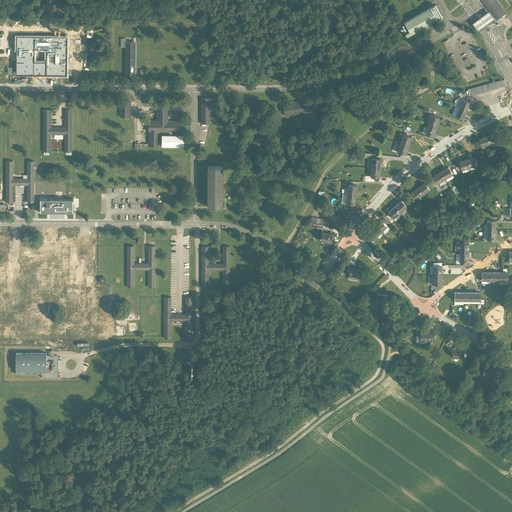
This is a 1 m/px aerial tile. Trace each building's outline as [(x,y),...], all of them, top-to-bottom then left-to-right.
[(43,26),(57,26),(57,0),(42,0),(43,21),(43,26)] [(496,0),(481,0),(496,19),(506,12),(503,9),(496,0)] [(405,34),(407,37),(442,17),(435,5),(404,22),(409,31),(405,34)] [(495,19),(489,11),(485,13),(477,20),(474,21),(472,23),(478,31),(482,28),(491,22),(495,19)] [(67,36),(16,35),(16,74),(67,75),(67,36)] [(135,42),(126,42),(126,76),(136,76),(135,42)] [(504,79),(468,89),(469,95),(470,95),(506,86),(504,79)] [(210,97),(200,97),(201,123),(210,123),(210,97)] [(283,103),(284,115),(316,111),(314,99),(283,103)] [(467,101),(463,99),(459,107),(466,110),(470,102),(467,101)] [(130,107),(130,101),(120,101),(120,117),(130,117),(130,110),(130,107)] [(168,116),(168,105),(156,105),(156,107),(156,120),(147,120),(147,133),(148,133),(148,146),(148,147),(180,147),(180,136),(160,136),(160,133),(184,133),(184,127),(184,125),(184,122),(168,122),(168,116)] [(466,110),(459,107),(456,116),(460,117),(463,118),(466,110)] [(50,112),(42,112),(43,153),(49,153),(52,153),(52,149),(52,137),(62,137),(62,149),(62,153),(65,153),(71,153),(71,111),(62,111),(62,129),(50,129),(50,112)] [(439,117),(431,115),(428,124),(436,126),(437,123),(439,117)] [(436,126),(428,124),(425,133),(434,136),(435,130),(436,126)] [(266,130),(257,130),(257,139),(267,139),(266,130)] [(411,136),(403,134),(400,143),(408,145),(409,142),(410,142),(411,136)] [(496,134),(487,136),(489,144),(498,142),(497,137),(497,138),(496,134)] [(487,136),(479,138),(480,142),(481,146),(489,144),(487,136)] [(408,145),(400,143),(397,152),(406,154),(407,149),(408,145)] [(476,157),(468,159),(470,167),(479,164),(477,160),(476,157)] [(381,158),(372,158),(371,167),(380,168),(380,164),(381,158)] [(468,159),(459,162),(460,165),(461,169),(470,167),(468,159)] [(13,160),(6,160),(6,202),(13,202),(13,185),(27,185),(27,202),(34,202),(34,161),(27,161),(27,174),(27,178),(13,178),(13,174),(13,160)] [(380,168),(371,167),(371,177),(379,177),(380,171),(380,168)] [(448,167),(441,172),(445,179),(452,174),(450,170),(448,167)] [(223,208),(223,170),(208,170),(208,208),(223,208)] [(441,172),(433,176),(435,179),(437,183),(445,179),(441,172)] [(424,183),(417,188),(422,195),(429,189),(427,186),(424,183)] [(357,185),(348,184),(347,194),(356,195),(356,191),(357,185)] [(417,188),(410,193),(412,196),(415,200),(422,195),(417,188)] [(356,195),(347,194),(346,203),(351,204),(355,204),(356,198),(355,198),(356,195)] [(41,199),(40,212),(73,212),(74,200),(41,199)] [(404,203),(401,201),(395,206),(400,212),(407,207),(404,203)] [(395,206),(388,212),(390,215),(393,218),(400,212),(395,206)] [(383,223),(381,221),(375,227),(381,232),(387,226),(383,223)] [(495,221),(487,221),(487,230),(495,230),(495,221)] [(375,227),(369,234),(371,236),(375,239),(381,232),(375,227)] [(495,230),(487,230),(487,240),(495,240),(495,230)] [(333,234),(322,232),(321,236),(320,236),(320,238),(320,240),(331,242),(333,234)] [(468,243),(460,243),(460,253),(468,253),(468,243)] [(135,247),(127,247),(128,288),(137,288),(137,272),(147,271),(147,288),(156,288),(156,246),(147,246),(147,263),(135,263),(135,247)] [(208,247),(201,247),(201,288),(210,288),(210,271),(221,271),(221,288),(229,288),(229,246),(220,246),(221,263),(208,263),(208,247)] [(468,253),(460,253),(460,262),(468,262),(468,253)] [(441,266),(433,265),(433,275),(441,275),(441,266)] [(361,269),(350,266),(349,271),(348,273),(349,273),(349,275),(360,277),(361,269)] [(441,275),(433,275),(433,284),(441,284),(441,275)] [(388,295),(377,294),(376,298),(375,300),(376,300),(376,302),(387,304),(388,295)] [(70,296),(70,338),(78,338),(78,320),(92,320),(92,338),(99,338),(99,296),(91,296),(91,313),(78,313),(78,296),(70,296)] [(171,297),(164,297),(164,338),(171,338),(171,321),(185,321),(185,339),(192,339),(192,297),(185,297),(185,314),(171,314),(171,297)] [(433,340),(433,331),(420,331),(420,340),(426,340),(427,340),(429,340),(430,340),(433,340)] [(464,348),(452,348),(453,357),(464,357),(464,348)] [(15,355),(15,372),(53,372),(53,355),(15,355)] [(494,374),(494,365),(483,365),(483,374),(494,374)]
